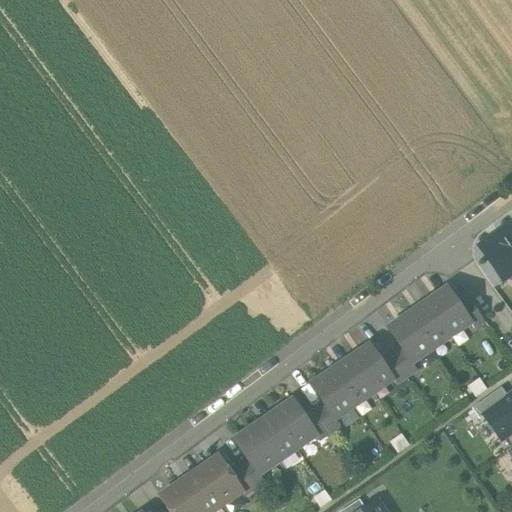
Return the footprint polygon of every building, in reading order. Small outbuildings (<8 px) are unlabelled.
[(511,227),(480,249),(492,267),(495,265),(506,281),(511,276),(511,227)] [(460,309),(447,290),(427,303),(451,338),(470,324),(460,309)] [(427,303),(408,316),(431,351),(451,338),(427,303)] [(470,303),(460,309),(470,324),(474,329),(484,322),(470,303)] [(431,351),(408,316),(388,330),(403,351),(412,364),(431,351)] [(382,365),(369,346),(349,360),(373,394),(393,381),(382,365)] [(403,351),(392,358),(406,378),(416,371),(412,364),(403,351)] [(392,358),(382,365),(393,381),(395,385),(406,378),(392,358)] [(373,394),(349,360),(330,373),(354,408),(373,394)] [(354,408),(330,373),(310,386),(325,408),(334,421),(354,408)] [(479,380),(468,388),(476,399),(487,391),(479,380)] [(484,418),(483,416),(507,399),(500,388),(471,409),(479,421),(484,418)] [(511,395),(507,399),(483,416),(484,418),(501,441),(511,433),(511,395)] [(292,403),(272,416),(296,450),(315,438),(315,437),(305,422),(292,403)] [(334,421),(325,408),(315,415),(328,435),(339,428),(334,421)] [(328,435),(315,415),(305,422),(315,437),(315,438),(318,442),(328,435)] [(272,416),(254,428),(278,463),(296,450),(272,416)] [(278,463),(254,428),(235,441),(250,464),(258,476),(259,476),(278,463)] [(390,444),(397,454),(409,446),(401,436),(390,444)] [(230,477),(217,459),(198,472),(222,507),(241,494),(230,477)] [(250,464),(240,471),(254,490),(264,483),(259,476),(258,476),(250,464)] [(240,471),(230,477),(241,494),(243,497),(254,490),(240,471)] [(214,511),(222,507),(198,472),(180,485),(198,511),(214,511)] [(198,511),(180,485),(161,498),(170,511),(198,511)] [(324,492),(314,499),(321,509),(331,502),(324,492)] [(341,511),(364,511),(366,511),(359,501),(341,511)] [(364,511),(382,511),(377,503),(366,511),(364,511)]
